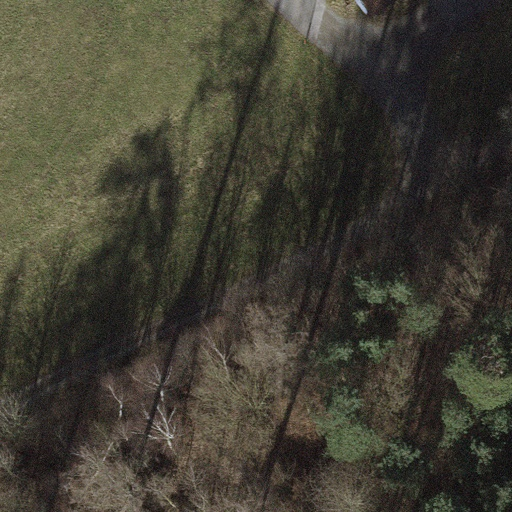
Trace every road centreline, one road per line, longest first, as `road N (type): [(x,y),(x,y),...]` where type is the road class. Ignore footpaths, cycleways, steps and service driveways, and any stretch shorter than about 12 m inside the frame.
road 1 (track): [(511,158),(440,169),(353,255),(0,432)]
road 2 (residential): [(440,169),(385,74),(304,0)]
